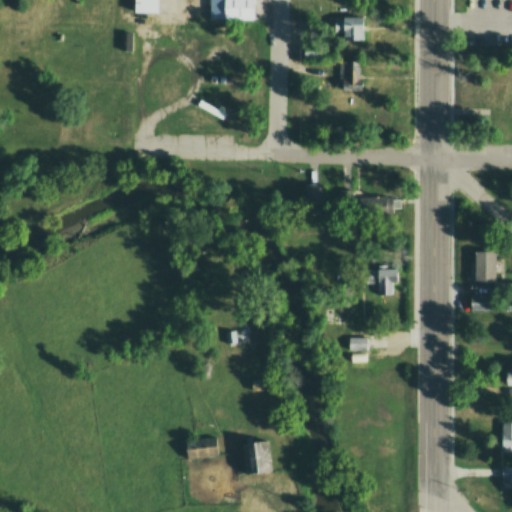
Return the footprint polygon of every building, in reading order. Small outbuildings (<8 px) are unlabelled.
[(132,0),(159,0),(159,14),(132,13),(132,0)] [(208,0),(253,0),(253,18),(208,17),(208,0)] [(338,40),(365,39),(364,15),(338,16),(338,40)] [(120,30),(133,30),(132,51),(120,50),(120,30)] [(302,36),(327,36),(327,60),(302,61),(302,36)] [(339,58),(363,57),(364,91),(340,91),(339,58)] [(299,182),(320,182),(320,203),(300,203),(299,182)] [(340,188),(359,187),(359,194),(390,194),(391,216),(355,217),(355,210),(340,210),(340,188)] [(473,250),(494,250),(494,279),(511,279),(511,293),(491,293),(491,280),(473,280),(473,250)] [(363,267),(397,266),(398,282),(391,282),(391,293),(364,294),(363,267)] [(466,292),(489,292),(489,310),(466,310),(466,292)] [(226,343),(246,339),(244,326),(223,330),(226,343)] [(345,334),(366,334),(365,350),(345,350),(345,334)] [(508,359),(511,359),(511,384),(503,384),(503,374),(509,374),(508,359)] [(249,389),(262,388),(262,377),(248,378),(249,389)] [(499,447),(511,447),(511,419),(499,419),(499,447)] [(183,439),(215,434),(218,454),(186,458),(183,439)] [(238,441),(266,437),(270,468),(242,471),(238,441)] [(499,465),(511,465),(511,487),(499,487),(499,465)]
